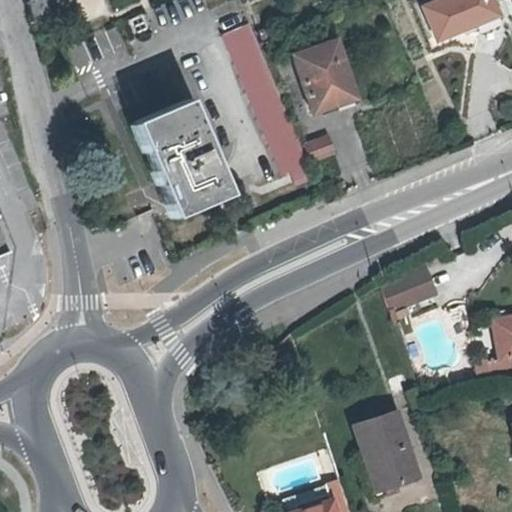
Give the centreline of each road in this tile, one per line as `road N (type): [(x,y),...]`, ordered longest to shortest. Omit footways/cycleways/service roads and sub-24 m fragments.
road 1 (residential): [(84,339),(72,235),(1,0)]
road 2 (primary): [(511,170),(242,289)]
road 3 (primary): [(147,401),(242,289)]
road 4 (unknown): [(0,172),(28,225),(34,265),(0,288)]
road 5 (primary): [(242,289),(121,344)]
